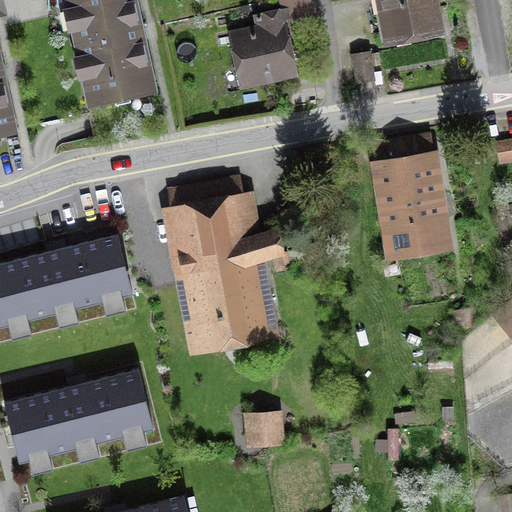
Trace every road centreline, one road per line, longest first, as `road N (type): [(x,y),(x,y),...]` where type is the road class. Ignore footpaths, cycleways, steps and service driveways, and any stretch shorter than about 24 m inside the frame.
road 1 (residential): [(0,193),(331,116)]
road 2 (residential): [(331,116),(511,88)]
